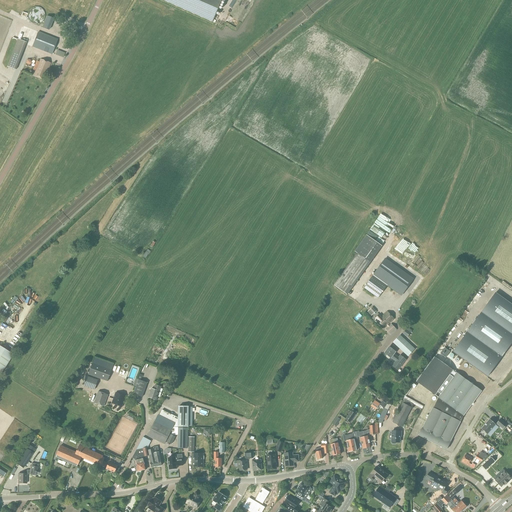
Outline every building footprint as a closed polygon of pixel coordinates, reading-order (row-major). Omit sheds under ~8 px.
[(222,0),(165,0),(213,21),(222,0)] [(28,14),(28,15),(28,16),(28,17),(28,18),(28,19),(29,19),(29,20),(30,21),(31,22),(32,23),(33,23),(34,23),(35,24),(36,24),(37,24),(38,24),(38,23),(39,23),(40,23),(41,22),(42,22),(42,21),(43,21),(43,20),(44,19),(44,18),(44,17),(45,16),(45,15),(44,14),(44,13),(44,12),(43,11),(43,10),(42,9),(41,9),(41,8),(40,8),(39,7),(38,7),(37,7),(36,7),(35,7),(34,7),(33,8),(32,8),(31,9),(30,10),(29,11),(28,12),(28,13),(28,14)] [(43,30),(47,31),(51,21),(46,20),(43,30)] [(38,32),(35,39),(32,46),(32,47),(52,55),(57,40),(38,32)] [(15,70),(26,44),(17,40),(7,66),(15,70)] [(44,80),(50,63),(40,59),(33,76),(44,80)] [(83,87),(85,83),(70,77),(68,82),(83,87)] [(346,295),(357,281),(370,262),(382,246),(367,235),(355,251),(357,253),(355,256),(351,262),(334,286),(346,295)] [(378,298),(387,286),(401,296),(413,279),(385,259),(365,288),(378,298)] [(487,377),(511,342),(511,304),(495,292),(453,352),(487,377)] [(379,315),(376,318),(375,319),(378,322),(384,328),(394,319),(387,312),(382,316),(380,314),(379,315)] [(392,326),(385,333),(390,336),(396,330),(392,326)] [(408,356),(414,349),(399,336),(393,342),(408,356)] [(0,375),(13,355),(0,346),(0,375)] [(398,357),(394,354),(396,352),(389,347),(384,353),(391,358),(395,361),(392,366),(398,370),(406,359),(400,355),(398,357)] [(444,348),(440,354),(445,358),(450,352),(444,348)] [(482,391),(434,357),(416,382),(439,398),(437,402),(435,401),(418,435),(446,449),(464,415),(482,391)] [(107,381),(111,370),(92,364),(88,375),(107,381)] [(94,390),(98,381),(86,377),(83,386),(94,390)] [(142,397),(147,383),(138,380),(133,394),(142,397)] [(159,391),(161,386),(156,384),(154,390),(151,389),(148,397),(156,400),(159,391)] [(421,401),(419,404),(406,396),(411,387),(408,385),(402,397),(422,408),(425,404),(421,401)] [(419,396),(423,391),(420,389),(417,387),(413,392),(419,396)] [(104,406),(108,395),(98,391),(94,403),(104,406)] [(122,407),(126,396),(116,393),(112,403),(122,407)] [(401,427),(411,407),(403,403),(393,422),(401,427)] [(179,419),(179,426),(189,426),(189,407),(179,407),(179,419)] [(162,410),(159,416),(174,424),(175,424),(174,426),(179,426),(179,419),(162,410)] [(350,422),(355,414),(351,411),(346,420),(350,422)] [(164,444),(174,424),(159,416),(158,415),(156,420),(148,436),(164,444)] [(500,419),(497,423),(503,428),(507,424),(500,419)] [(490,420),(481,429),(488,435),(496,425),(490,420)] [(188,448),(188,428),(179,428),(179,448),(188,448)] [(400,436),(401,431),(392,431),(392,433),(389,433),(389,438),(391,439),(391,442),(392,442),(392,443),(395,443),(396,443),(396,442),(399,442),(399,436),(400,436)] [(472,438),(466,448),(469,449),(474,439),(472,438)] [(491,450),(493,448),(485,440),(483,442),(491,450)] [(278,441),(275,450),(281,452),(284,443),(278,441)] [(83,447),(84,445),(80,444),(80,446),(79,445),(78,448),(76,452),(68,449),(69,447),(66,446),(66,447),(65,448),(61,446),(59,448),(56,455),(78,465),(82,457),(101,466),(102,466),(103,461),(105,458),(103,457),(103,456),(85,448),(83,447)] [(22,468),(34,450),(29,446),(16,465),(22,468)] [(149,456),(148,450),(147,448),(144,448),(143,448),(140,449),(137,450),(132,458),(135,459),(135,458),(137,458),(137,454),(139,454),(140,457),(140,459),(139,460),(140,461),(141,468),(142,470),(146,470),(144,462),(144,459),(145,459),(144,456),(149,456)] [(151,467),(157,466),(156,462),(154,453),(155,453),(154,449),(148,450),(149,456),(150,462),(151,467)] [(292,453),(284,454),(284,459),(283,459),(283,462),(284,462),(285,466),(293,466),(293,462),(298,462),(298,455),(292,455),(292,453)] [(192,467),(202,466),(202,454),(195,454),(195,455),(192,455),(192,461),(192,467)] [(275,454),(267,455),(268,469),(276,468),(275,454)] [(169,462),(168,462),(168,465),(169,465),(169,469),(177,469),(176,466),(179,465),(179,466),(183,465),(182,455),(177,455),(178,457),(176,458),(176,457),(168,458),(169,462)] [(468,465),(472,458),(466,455),(462,462),(468,465)] [(495,461),(491,457),(482,466),(485,470),(495,461)] [(115,472),(118,466),(112,463),(113,461),(110,460),(106,468),(115,472)] [(247,470),(246,460),(238,461),(238,463),(239,463),(239,466),(238,466),(239,471),(247,470)] [(253,471),(261,470),(260,460),(252,461),(253,471)] [(26,474),(27,474),(30,474),(36,475),(37,467),(31,466),(30,470),(27,470),(26,471),(26,473),(26,474)] [(380,484),(388,474),(377,466),(368,477),(375,483),(376,481),(380,484)] [(440,482),(441,480),(438,478),(439,477),(429,472),(426,478),(433,482),(431,484),(437,487),(440,482)] [(505,472),(496,481),(501,487),(504,484),(505,485),(509,481),(508,480),(511,477),(509,475),(508,474),(507,474),(505,472)] [(26,474),(26,473),(23,473),(23,474),(18,474),(18,483),(26,483),(27,474),(26,474)] [(335,476),(334,475),(330,482),(334,484),(329,492),(335,495),(337,492),(338,492),(344,482),(338,478),(337,477),(336,476),(335,476)] [(440,482),(437,487),(443,490),(441,493),(445,495),(448,489),(445,488),(447,483),(441,480),(440,482)] [(309,487),(302,483),(295,493),(296,493),(295,496),(304,502),(304,501),(303,501),(311,489),(309,488),(309,487)] [(390,507),(396,498),(380,487),(373,496),(390,507)] [(259,494),(255,500),(263,504),(264,501),(265,502),(267,499),(266,498),(270,492),(262,488),(261,489),(259,492),(259,494)] [(452,501),(455,504),(458,501),(453,496),(457,493),(454,489),(447,496),(451,500),(452,501)] [(198,499),(200,495),(196,492),(194,497),(191,495),(187,503),(196,508),(200,500),(198,499)] [(227,497),(218,493),(216,496),(215,496),(213,499),(214,500),(213,501),(217,504),(214,508),(219,511),(222,506),(221,506),(223,503),(223,504),(225,501),(224,501),(227,497)] [(289,496),(284,503),(287,505),(287,506),(288,506),(287,508),(285,508),(291,511),(297,511),(299,509),(296,507),(299,502),(289,496)] [(320,508),(325,511),(329,511),(330,511),(331,511),(332,509),(332,508),(326,504),(328,501),(321,496),(319,500),(321,501),(319,504),(322,505),(320,508)] [(447,503),(451,500),(447,496),(438,503),(440,505),(445,501),(447,503)] [(156,498),(155,497),(154,500),(152,499),(148,505),(150,506),(149,507),(155,511),(155,510),(157,511),(156,511),(162,511),(164,509),(160,506),(160,507),(158,506),(161,501),(160,500),(160,499),(157,497),(156,498)] [(244,503),(242,506),(243,506),(243,507),(249,511),(251,511),(257,502),(254,501),(249,497),(249,498),(248,501),(247,500),(245,503),(244,503)] [(456,505),(461,511),(466,507),(461,501),(456,505)] [(257,502),(251,511),(262,511),(263,510),(264,507),(265,507),(262,505),(257,502)] [(436,511),(439,511),(442,510),(437,503),(433,507),(436,511)]
